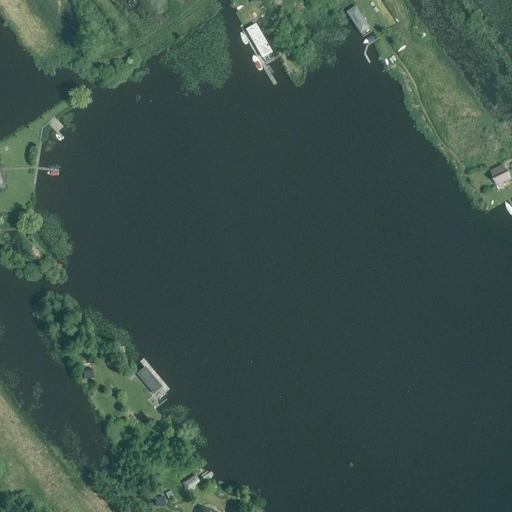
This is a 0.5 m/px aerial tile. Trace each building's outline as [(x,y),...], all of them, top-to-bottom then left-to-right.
[(356,5),(343,13),(363,44),(376,36),(356,5)] [(256,25),(245,32),(261,60),(272,54),(256,25)] [(506,170),(504,165),(491,171),(493,176),(491,177),(496,186),(497,185),(498,187),(511,180),(507,170),(506,170)] [(144,356),(127,366),(155,411),(175,391),(144,356)] [(187,490),(200,482),(195,475),(183,483),(184,483),(183,484),(187,490)] [(155,497),(156,507),(165,506),(164,496),(155,497)]
